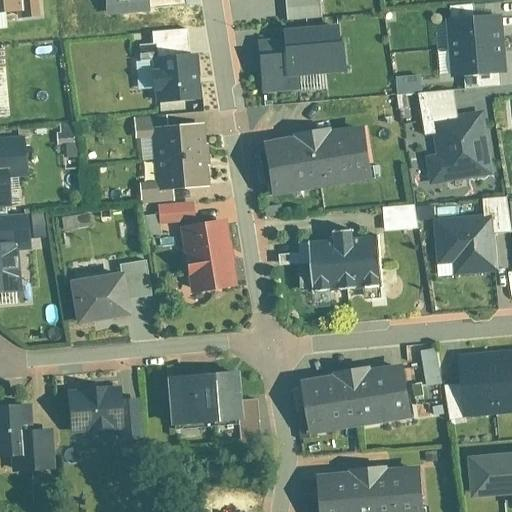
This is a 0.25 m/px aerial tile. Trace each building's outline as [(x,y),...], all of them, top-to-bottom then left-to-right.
[(0,0),(0,11),(27,9),(28,16),(48,14),(47,0),(0,0)] [(155,0),(109,0),(111,11),(156,8),(155,0)] [(326,0),(289,0),(291,18),(328,15),(326,0)] [(440,18),(445,71),(457,70),(458,76),(468,75),(469,87),(507,83),(506,71),(511,70),(511,61),(507,12),(440,18)] [(265,47),(268,91),(330,87),(328,71),(352,69),(349,21),(288,25),(289,45),(265,47)] [(160,41),(144,43),(146,58),(138,58),(141,89),(161,87),(164,114),(208,109),(202,51),(194,52),(192,28),(159,31),(160,41)] [(0,117),(14,116),(10,63),(0,63),(0,117)] [(460,88),(424,93),(437,181),(498,172),(489,109),(463,112),(460,88)] [(211,121),(156,125),(161,187),(215,183),(211,121)] [(367,123),(265,141),(274,194),(376,176),(367,123)] [(0,201),(25,198),(22,174),(33,173),(29,135),(0,138),(0,201)] [(488,211),(439,216),(443,260),(460,259),(461,272),(505,268),(502,233),(511,232),(511,194),(487,197),(488,211)] [(199,200),(161,203),(163,222),(200,219),(199,200)] [(227,217),(180,223),(189,291),(237,284),(227,217)] [(27,224),(0,227),(0,288),(18,287),(14,248),(29,246),(27,224)] [(335,239),(309,241),(312,275),(302,276),(303,288),(313,287),(314,293),(368,288),(369,297),(381,296),(380,287),(384,287),(379,235),(353,238),(352,230),(334,231),(335,239)] [(134,312),(127,270),(71,279),(78,322),(134,312)] [(511,347),(465,352),(468,383),(452,384),(455,417),(511,412),(511,347)] [(441,382),(436,350),(423,352),(428,384),(441,382)] [(248,367),(172,372),(175,425),(241,420),(243,445),(265,443),(262,398),(250,399),(248,367)] [(339,379),(304,384),(311,430),(410,414),(403,369),(368,374),(367,369),(338,373),(339,379)] [(127,385),(73,390),(77,429),(126,425),(127,437),(147,436),(144,397),(128,398),(127,385)] [(35,402),(0,404),(0,455),(32,453),(33,466),(63,463),(60,426),(37,428),(35,402)] [(511,451),(473,455),(476,496),(511,492),(511,451)] [(330,511),(432,511),(429,463),(327,471),(330,511)]
